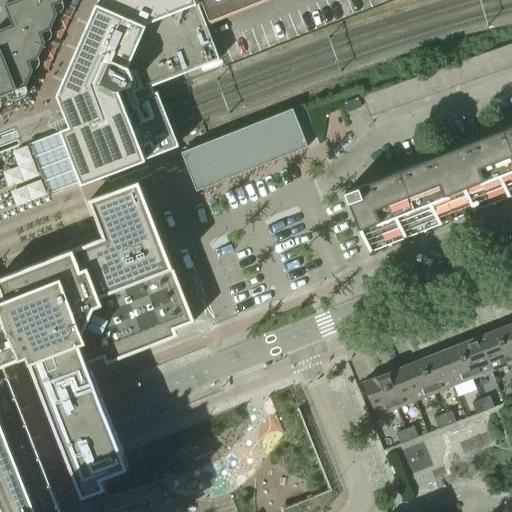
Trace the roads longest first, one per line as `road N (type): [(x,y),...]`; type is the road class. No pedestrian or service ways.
road 1 (residential): [(347,315),(300,197),(379,143),(511,90)]
road 2 (tertiary): [(31,439),(293,335)]
road 3 (residential): [(304,363),(366,348),(511,289)]
road 4 (tertiary): [(347,315),(511,251)]
road 5 (unclassified): [(361,511),(304,363)]
